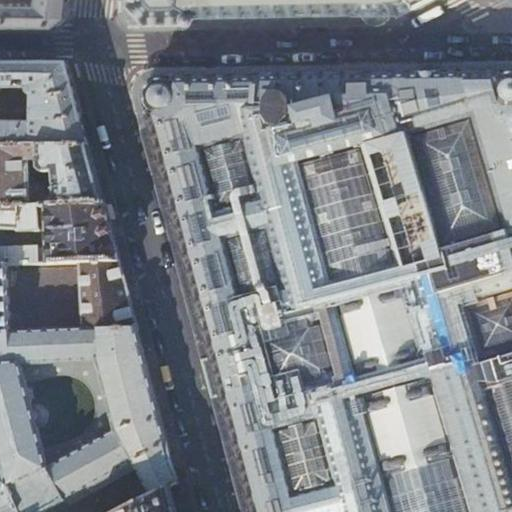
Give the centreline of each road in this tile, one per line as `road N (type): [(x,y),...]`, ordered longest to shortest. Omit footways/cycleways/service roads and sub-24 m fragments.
road 1 (residential): [(99,44),(216,511)]
road 2 (residential): [(390,43),(99,44)]
road 3 (residential): [(511,41),(390,43)]
